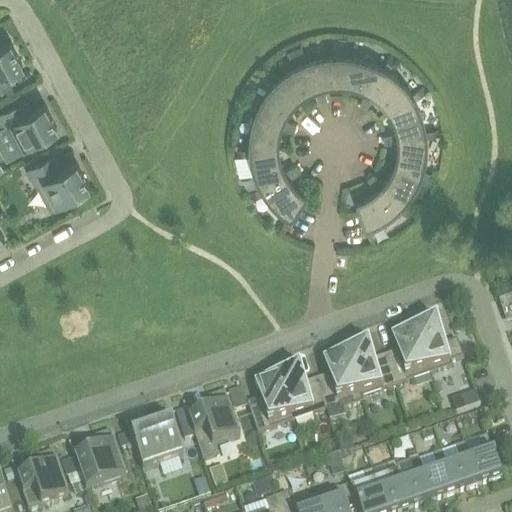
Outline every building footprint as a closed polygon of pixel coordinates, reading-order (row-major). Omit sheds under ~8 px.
[(347,39),(345,55),(349,55),(345,84),(351,85),(354,86),(360,88),(365,90),(362,96),(371,101),(375,96),(370,93),(386,69),(383,67),(380,65),(373,62),(369,61),(362,58),(355,56),(352,56),(354,40),(347,39)] [(0,90),(8,86),(2,74),(8,71),(22,63),(10,41),(0,46),(0,90)] [(308,43),(301,45),(305,61),(309,59),(319,87),(324,85),(327,84),(330,84),(337,84),(340,84),(345,84),(349,55),(345,55),(341,54),(334,54),(330,55),(323,55),(320,56),(316,57),(311,58),(308,43)] [(392,53),(383,67),(386,69),(370,93),(375,96),(379,100),(382,103),(386,107),(389,112),(413,97),(411,94),(409,91),(404,85),(402,82),(399,79),(393,74),(389,71),(397,57),(392,53)] [(262,71),(273,82),(276,80),(296,101),(298,99),(301,97),(303,95),(308,91),(313,89),(316,95),(326,92),(324,85),(319,87),(309,59),(305,61),(302,62),(295,65),(292,67),(289,69),(286,71),(283,74),(278,78),(267,66),(262,71)] [(238,111),(254,116),(255,113),(282,123),(284,118),(285,115),(287,112),(288,110),(290,107),(292,105),(296,101),(276,80),(273,82),(271,85),(269,88),(264,94),(262,97),(260,100),(258,104),(257,107),(256,110),(240,104),(238,111)] [(425,86),(411,94),(413,97),(389,112),(390,115),(392,117),(393,120),(394,123),(395,126),(396,129),(396,132),(390,133),(391,143),(398,143),(397,137),(426,134),(425,131),(425,127),(424,124),(423,120),(422,116),(421,113),(419,109),(418,106),(416,103),(415,100),(429,92),(425,86)] [(327,99),(326,92),(316,95),(319,101),(323,100),(327,99)] [(366,107),(371,101),(362,96),(359,103),(363,104),(366,107)] [(24,115),(18,103),(0,113),(0,122),(3,127),(6,125),(8,130),(9,130),(16,144),(21,141),(23,144),(24,144),(27,148),(32,146),(43,140),(40,135),(56,126),(44,104),(24,115)] [(249,145),(250,150),(233,151),(234,157),(250,156),(250,152),(278,149),(278,146),(278,143),(278,140),(278,137),(279,134),(279,131),(280,128),(286,130),(290,121),(284,118),(282,123),(255,113),(254,116),(252,120),(252,123),(251,127),(250,130),(250,134),(249,138),(249,145)] [(296,124),(290,121),(286,130),(293,132),(294,128),(296,124)] [(442,129),(425,131),(426,134),(397,137),(398,143),(398,146),(397,149),(397,152),(396,155),(396,158),(395,161),(394,164),(421,173),(422,170),(423,166),(424,162),(425,159),(426,155),(426,151),(426,147),(426,144),(426,140),(426,138),(442,136),(442,129)] [(384,143),(391,143),(390,133),(383,134),(384,139),(384,143)] [(430,167),(443,168),(445,148),(432,147),(430,167)] [(278,149),(250,152),(250,156),(251,159),(251,163),(252,166),(253,170),(254,173),(255,177),(257,180),(259,183),(260,186),(247,195),(250,201),(264,192),(262,189),(287,174),(284,170),(283,167),(282,164),(281,161),(280,158),(279,155),(279,152),(278,149)] [(53,200),(55,203),(56,202),(59,207),(63,204),(64,204),(75,198),(72,193),(88,184),(76,162),(56,173),(48,158),(26,170),(34,185),(38,184),(40,188),(41,188),(48,202),(53,200)] [(297,164),(290,167),(295,175),(301,171),(298,167),(297,164)] [(438,176),(422,170),(421,173),(394,164),(393,167),(391,169),(390,172),(388,175),(387,178),(384,182),(379,178),(371,185),(376,190),(380,186),(400,206),(402,204),(405,201),(407,198),(410,195),(412,192),(414,188),(416,185),(417,182),(420,176),(435,182),(438,176)] [(11,171),(15,177),(23,173),(20,166),(11,171)] [(290,218),(306,194),(301,190),(298,188),(296,186),(294,184),(292,182),(290,179),(295,175),(290,167),(284,170),(287,174),(262,189),(264,192),(266,195),(271,201),(273,204),(279,209),(282,212),(285,214),(290,218)] [(367,179),(371,185),(379,178),(373,173),(370,176),(367,179)] [(414,216),(402,204),(400,206),(380,186),(376,190),(371,194),(365,197),(362,199),(357,201),(366,228),(370,227),(373,225),(377,223),(383,220),(390,215),(393,213),(398,209),(409,220),(414,216)] [(416,329),(413,330),(428,375),(451,367),(450,363),(462,358),(456,340),(443,345),(435,322),(426,326),(425,324),(415,327),(416,329)] [(384,357),(394,387),(428,375),(413,330),(390,338),(398,360),(387,363),(384,357)] [(347,353),(345,354),(362,404),(363,403),(361,399),(394,387),(384,357),(383,357),(385,361),(374,365),(367,346),(358,350),(357,348),(347,351),(347,353)] [(339,412),(362,404),(345,354),(322,362),(329,383),(319,387),(316,381),(326,411),(338,407),(339,412)] [(279,377),(276,378),(292,423),(326,411),(316,381),(315,381),(316,385),(305,389),(299,370),(290,374),(289,372),(278,376),(279,377)] [(257,435),(292,423),(276,378),(253,386),(261,408),(249,412),(257,435)] [(240,439),(224,393),(209,399),(213,411),(189,419),(182,398),(180,399),(203,462),(218,457),(215,448),(240,439)] [(456,414),(480,405),(476,393),(451,401),(456,414)] [(178,427),(182,439),(192,435),(184,412),(172,416),(175,428),(178,427)] [(167,413),(152,419),(156,430),(132,439),(125,418),(123,419),(143,473),(184,458),(167,413)] [(420,433),(423,442),(434,438),(432,429),(420,433)] [(126,478),(110,433),(95,438),(99,450),(75,459),(68,438),(66,438),(74,459),(79,474),(85,491),(90,505),(91,508),(97,506),(92,491),(126,478)] [(117,439),(121,450),(132,445),(128,435),(117,439)] [(354,449),(349,435),(337,439),(342,454),(354,449)] [(482,451),(468,456),(467,456),(477,486),(501,478),(487,437),(478,440),(482,451)] [(455,494),(477,486),(467,456),(468,456),(464,444),(455,447),(459,459),(445,464),(444,464),(455,494)] [(436,467),(422,472),(432,502),(455,494),(444,464),(445,464),(441,452),(432,455),(436,467)] [(53,453),(38,458),(42,470),(18,479),(11,458),(9,458),(28,511),(31,511),(70,498),(53,453)] [(74,459),(61,464),(66,479),(67,478),(79,474),(74,459)] [(409,510),(432,502),(422,472),(418,460),(410,463),(414,475),(399,480),(409,510)] [(384,511),(402,511),(409,510),(399,480),(394,463),(386,466),(389,477),(375,482),(377,487),(376,488),(384,511)] [(2,470),(8,485),(16,481),(11,468),(2,470)] [(358,511),(384,511),(376,488),(377,487),(375,482),(372,471),(363,474),(367,485),(351,491),(358,511)] [(257,500),(274,494),(269,480),(252,486),(257,500)] [(10,511),(0,484),(0,511),(10,511)] [(349,486),(315,498),(319,511),(345,511),(342,501),(353,498),(349,486)] [(287,494),(276,498),(281,511),(319,511),(315,498),(292,506),(287,494)] [(203,502),(206,511),(216,508),(213,498),(203,502)] [(268,508),(255,511),(281,511),(276,498),(266,501),(268,508)]
